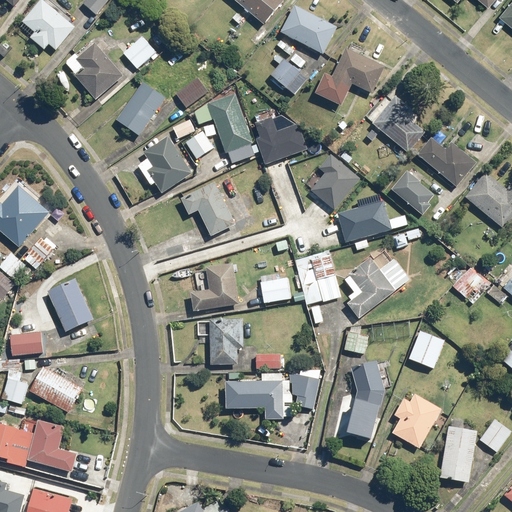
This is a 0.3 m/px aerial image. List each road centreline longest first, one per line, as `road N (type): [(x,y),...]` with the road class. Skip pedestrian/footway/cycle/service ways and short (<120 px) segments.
road 1 (residential): [(401,511),(356,489),(145,441)]
road 2 (tertiary): [(134,272),(94,191),(19,108)]
road 3 (residential): [(134,272),(319,222)]
road 4 (tertiary): [(145,441),(151,370),(134,272)]
road 5 (residential): [(383,0),(511,106)]
